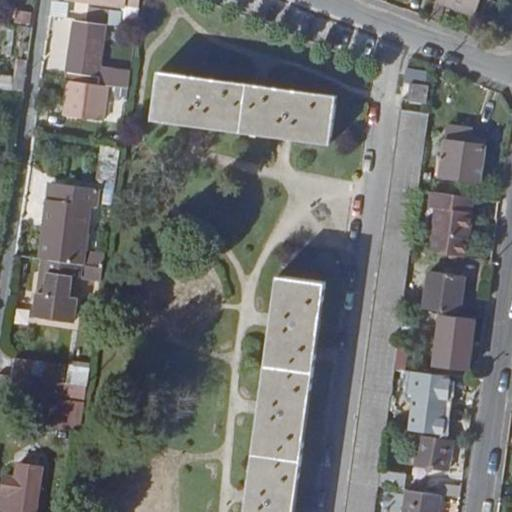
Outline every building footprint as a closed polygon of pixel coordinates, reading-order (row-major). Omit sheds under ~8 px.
[(127,9),(128,0),(68,0),(68,1),(127,9)] [(139,10),(140,0),(128,0),(127,9),(139,10)] [(440,0),(434,19),(441,22),(446,8),(477,19),(484,0),(440,0)] [(137,30),(139,10),(127,9),(124,28),(137,30)] [(106,25),(77,21),(69,82),(71,83),(94,86),(107,87),(128,90),(130,73),(101,69),(106,25)] [(163,71),(156,120),(333,145),(339,97),(163,71)] [(94,86),(71,83),(66,117),(102,121),(107,87),(94,86)] [(428,86),(409,84),(407,101),(425,104),(428,86)] [(419,189),(429,115),(399,110),(344,511),(375,511),(378,487),(381,472),(387,427),(391,394),(395,368),(403,309),(411,249),(413,229),(419,189)] [(486,148),(446,141),(440,177),(481,182),(486,148)] [(53,185),(50,203),(67,205),(70,187),(53,185)] [(50,203),(43,260),(87,265),(98,190),(70,187),(67,205),(50,203)] [(476,198),(437,192),(429,252),(468,258),(476,198)] [(87,265),(43,260),(35,318),(64,321),(66,296),(58,295),(60,276),(101,280),(103,268),(87,265)] [(433,273),(426,310),(460,314),(464,278),(433,273)] [(276,275),(243,511),(293,511),(325,282),(276,275)] [(468,327),(469,318),(441,314),(440,325),(452,327),(447,366),(466,369),(473,328),(468,327)] [(18,361),(16,378),(45,382),(48,365),(18,361)] [(405,369),(395,368),(391,394),(401,395),(405,369)] [(456,392),(458,377),(431,373),(429,389),(456,392)] [(16,378),(0,375),(0,393),(60,402),(62,385),(45,382),(16,378)] [(468,395),(445,392),(444,398),(439,397),(434,424),(455,427),(458,412),(465,413),(468,395)] [(418,466),(425,467),(437,468),(449,470),(452,443),(422,438),(418,466)] [(36,511),(37,509),(33,508),(36,484),(41,484),(43,470),(18,465),(16,479),(5,477),(2,494),(13,495),(11,506),(0,504),(0,511),(36,511)] [(381,472),(378,487),(405,491),(408,476),(381,472)] [(440,495),(460,498),(462,487),(442,483),(440,495)] [(437,511),(440,495),(407,491),(404,511),(437,511)]
